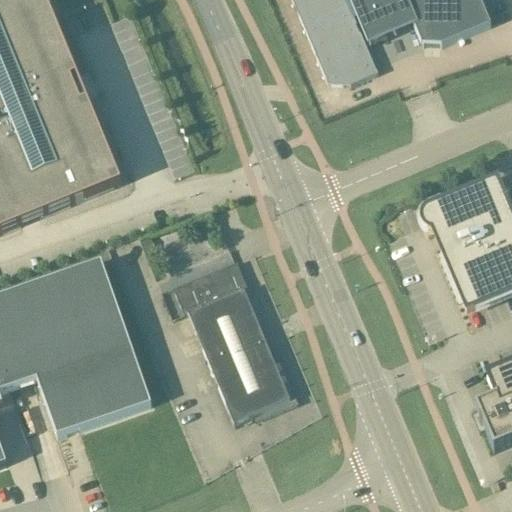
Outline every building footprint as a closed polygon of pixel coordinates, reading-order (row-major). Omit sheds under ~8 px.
[(0,0),(0,238),(115,191),(81,108),(78,102),(84,100),(79,88),(74,91),(71,85),(78,82),(44,0),(0,0)] [(422,49),(442,50),(491,30),(478,0),(291,0),(328,88),(351,89),(378,78),(362,42),(410,21),(422,49)] [(442,254),(468,315),(511,296),(511,216),(498,183),(425,214),(422,223),(426,231),(435,236),(441,233),(448,251),(442,254)] [(150,242),(142,245),(147,257),(155,254),(150,242)] [(101,268),(0,303),(0,471),(5,469),(0,454),(0,409),(2,409),(0,404),(0,396),(38,383),(59,442),(151,410),(101,268)] [(185,320),(188,319),(234,429),(260,419),(262,424),(299,409),(276,354),(270,356),(245,295),(248,294),(237,268),(174,294),(185,320)] [(496,404),(476,412),(495,456),(511,448),(511,373),(488,384),(496,404)]
